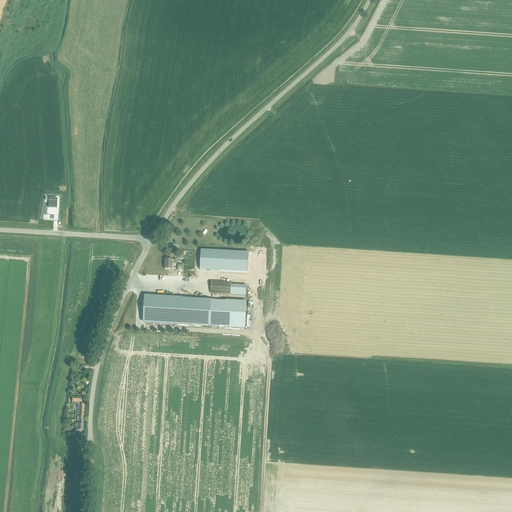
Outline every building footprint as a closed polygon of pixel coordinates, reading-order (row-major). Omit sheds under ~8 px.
[(57,209),(57,199),(50,199),(49,209),(57,209)] [(247,273),(249,253),(201,250),(200,270),(247,273)] [(176,264),(177,260),(165,260),(164,269),(172,270),(173,264),(176,264)] [(230,295),(231,282),(211,281),(210,293),(230,295)] [(231,285),(230,295),(245,296),(246,286),(242,286),(231,285)] [(144,305),(143,322),(170,324),(209,326),(240,328),(244,328),(245,314),(246,302),(210,300),(175,299),(145,297),(144,305)] [(79,423),(75,423),(75,427),(78,427),(78,430),(84,430),(84,419),(84,415),(84,413),(84,404),(80,404),(79,419),(79,423)]
